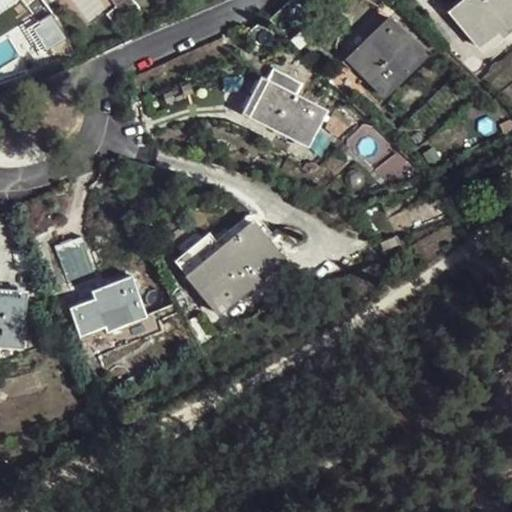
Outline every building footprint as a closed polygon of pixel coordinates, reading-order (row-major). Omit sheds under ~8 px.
[(112,0),(116,5),(106,11),(118,27),(130,18),(143,9),(136,0),(112,0)] [(511,0),(486,0),(487,0),(486,0),(478,0),(462,16),(489,44),(506,29),(511,35),(511,0)] [(295,3),(271,27),(282,39),(300,56),(324,32),(310,17),(295,3)] [(433,63),(399,24),(381,39),(383,42),(352,68),(359,78),(366,73),(389,101),(433,63)] [(282,39),(271,27),(267,31),(261,25),(250,32),(245,27),(237,30),(250,44),(264,57),(282,39)] [(326,112),(269,82),(250,118),(308,147),(326,112)] [(245,288),(250,295),(288,261),(255,224),(226,251),(213,235),(196,250),(179,265),(191,280),(218,311),(245,288)] [(97,281),(83,235),(70,239),(58,243),(72,289),(97,281)] [(149,322),(135,281),(96,293),(99,301),(79,308),(87,336),(109,328),(110,335),(149,322)] [(224,317),(250,295),(245,288),(218,311),(224,317)] [(0,345),(23,347),(26,299),(1,297),(0,297),(0,345)]
